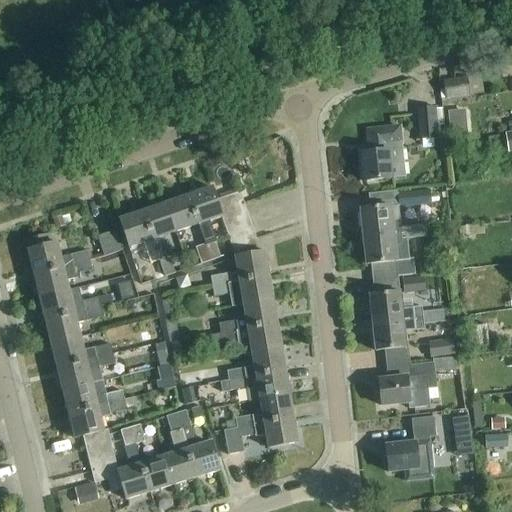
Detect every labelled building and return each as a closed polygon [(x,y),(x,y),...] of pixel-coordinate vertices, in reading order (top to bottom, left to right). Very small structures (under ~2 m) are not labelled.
[(466,78),(442,81),(445,102),(469,99),(466,78)] [(442,127),(440,111),(434,112),(434,109),(417,111),(419,142),(436,140),(435,128),(442,127)] [(405,179),(400,129),(367,132),(370,155),(360,156),(363,184),(405,179)] [(216,202),(211,189),(188,197),(198,226),(205,246),(210,262),(220,258),(214,242),(216,242),(209,222),(221,218),(220,214),(216,202)] [(398,195),(399,210),(431,206),(429,192),(398,195)] [(240,194),(216,202),(220,214),(244,206),(240,194)] [(188,197),(165,205),(175,234),(198,226),(188,197)] [(175,234),(165,205),(143,213),(153,242),(159,262),(165,279),(175,275),(169,259),(170,259),(163,238),(175,234)] [(244,206),(220,214),(221,218),(224,225),(248,217),(244,206)] [(400,229),(399,223),(398,208),(360,212),(363,239),(395,236),(401,236),(426,233),(425,227),(400,229)] [(129,250),(152,242),(153,242),(143,213),(119,221),(129,250)] [(248,217),(224,225),(228,237),(251,228),(248,217)] [(251,228),(228,237),(231,248),(255,240),(251,228)] [(114,232),(97,238),(104,258),(121,252),(114,232)] [(395,236),(363,239),(366,267),(396,263),(398,279),(414,277),(412,261),(408,261),(406,240),(426,238),(426,233),(401,236),(395,236)] [(61,259),(57,245),(53,246),(50,237),(56,235),(56,234),(27,242),(29,252),(27,253),(33,276),(89,263),(86,253),(61,259)] [(255,240),(231,248),(235,259),(261,255),(255,240)] [(210,262),(205,246),(195,249),(201,265),(210,262)] [(235,259),(237,274),(209,278),(211,289),(269,278),(265,254),(261,255),(235,259)] [(165,279),(159,262),(149,265),(155,282),(165,279)] [(89,263),(33,276),(39,300),(69,292),(67,283),(76,281),(75,277),(91,273),(89,263)] [(269,278),(211,289),(213,299),(229,296),(232,309),(243,307),(273,302),(269,278)] [(402,281),(403,295),(425,293),(423,279),(402,281)] [(45,323),(101,309),(98,299),(82,303),(79,290),(69,292),(39,300),(45,323)] [(399,295),(369,298),(372,325),(447,317),(446,312),(422,314),(421,309),(412,310),(411,301),(400,302),(399,295)] [(243,307),(245,320),(239,321),(241,332),(277,326),(273,302),(243,307)] [(103,320),(101,309),(45,323),(50,346),(81,339),(77,326),(103,320)] [(447,317),(372,325),(375,353),(405,350),(404,333),(423,331),(422,325),(447,323),(447,317)] [(174,319),(164,321),(170,344),(180,341),(174,319)] [(219,336),(237,333),(235,323),(218,326),(219,336)] [(277,326),(241,332),(237,333),(219,336),(203,339),(205,351),(221,348),(222,350),(224,349),(223,346),(237,344),(237,349),(250,347),(251,355),(281,349),(277,326)] [(488,348),(486,326),(465,328),(467,350),(488,348)] [(81,339),(50,346),(56,370),(112,356),(110,346),(84,352),(81,339)] [(428,344),(430,360),(454,357),(452,340),(428,344)] [(172,355),(181,353),(179,343),(171,344),(172,355)] [(285,373),(281,349),(251,355),(255,378),(285,373)] [(112,356),(56,370),(62,393),(92,385),(102,383),(99,370),(115,366),(112,356)] [(378,382),(381,408),(407,405),(408,412),(429,410),(427,391),(436,390),(434,374),(459,372),(458,359),(433,361),(433,365),(409,368),(410,379),(378,382)] [(228,383),(245,380),(244,370),(226,373),(228,383)] [(290,397),(285,373),(255,378),(245,380),(228,383),(229,393),(245,391),(247,404),(259,402),(290,397)] [(158,394),(175,390),(173,378),(155,383),(158,394)] [(68,416),(123,402),(121,393),(105,396),(102,383),(92,385),(62,393),(68,416)] [(195,405),(192,389),(180,392),(183,407),(195,405)] [(259,402),(262,416),(234,421),(234,422),(225,424),(226,432),(294,420),(290,397),(259,402)] [(126,413),(123,402),(68,416),(74,440),(83,438),(104,433),(101,420),(110,418),(110,416),(126,413)] [(474,429),(482,428),(480,404),(472,404),(474,429)] [(210,444),(196,448),(185,413),(176,416),(181,432),(196,480),(219,473),(210,444)] [(169,436),(175,455),(164,458),(173,488),(196,480),(181,432),(176,416),(166,419),(171,435),(169,436)] [(453,439),(470,437),(468,418),(451,420),(453,439)] [(415,445),(385,448),(388,474),(404,473),(406,484),(433,480),(429,439),(435,439),(433,419),(412,421),(415,445)] [(226,432),(223,433),(227,457),(243,455),(241,440),(254,438),(254,439),(266,438),(268,450),(298,444),(294,420),(226,432)] [(130,430),(135,446),(144,443),(139,427),(130,430)] [(135,446),(130,430),(120,433),(125,449),(135,446)] [(107,432),(104,433),(83,438),(86,450),(110,443),(107,432)] [(505,437),(485,438),(485,450),(506,449),(505,437)] [(110,443),(86,450),(89,461),(113,455),(110,443)] [(113,455),(89,461),(91,473),(116,467),(113,455)] [(164,458),(141,465),(150,495),(173,488),(164,458)] [(117,473),(116,467),(91,473),(94,485),(119,479),(126,502),(150,495),(141,465),(117,473)]
